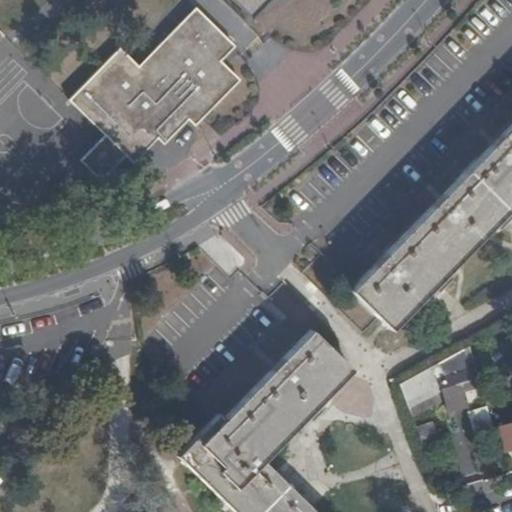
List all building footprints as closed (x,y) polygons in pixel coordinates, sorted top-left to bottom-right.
[(231,0),(251,18),(269,0),(231,0)] [(232,46),(195,9),(137,67),(118,49),(68,100),(104,136),(80,160),(99,179),(124,156),(131,162),(155,137),(162,143),(186,119),(193,125),(237,80),(218,61),(232,46)] [(511,122),(348,291),(376,319),(387,329),(423,293),(452,262),(495,218),(511,200),(511,122)] [(347,369),(307,330),(217,422),(179,461),(231,511),(311,511),(259,460),(347,369)] [(470,371),(459,351),(445,358),(455,376),(470,371)] [(455,376),(445,358),(431,366),(399,384),(407,406),(436,390),(433,380),(440,374),(443,379),(439,381),(448,410),(466,405),(462,391),(474,387),(470,371),(455,376)] [(493,426),(487,407),(469,411),(475,431),(493,426)] [(432,422),(415,427),(421,442),(437,438),(432,422)] [(511,446),(511,423),(497,428),(503,449),(511,446)]
